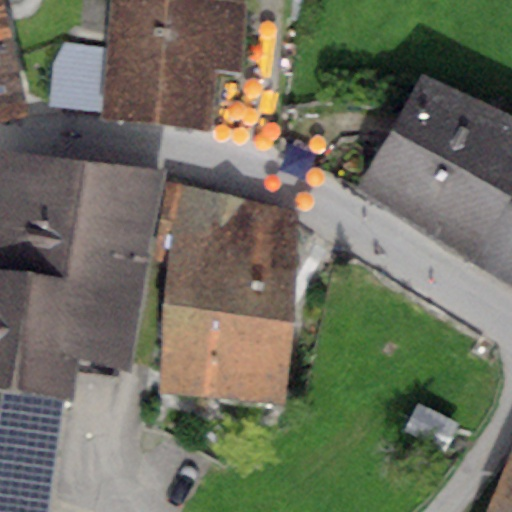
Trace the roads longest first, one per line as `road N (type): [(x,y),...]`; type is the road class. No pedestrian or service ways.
road 1 (residential): [(0,148),(90,145),(229,169),(351,225),(511,326)]
road 2 (residential): [(440,511),(511,413)]
